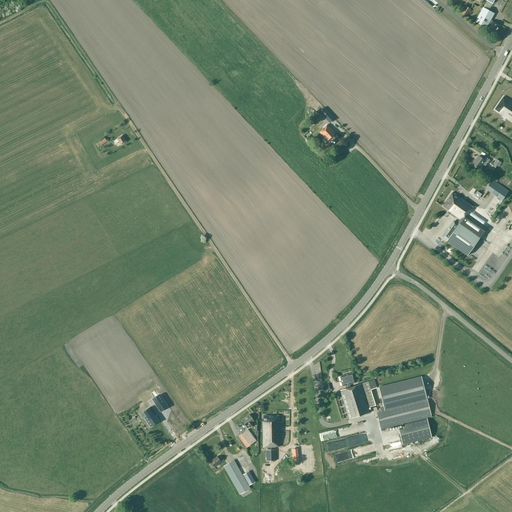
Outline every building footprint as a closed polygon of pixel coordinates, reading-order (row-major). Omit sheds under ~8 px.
[(466,6),(461,13),(466,16),(471,9),(466,6)] [(494,13),(483,7),(475,22),(484,27),(488,29),(487,29),(495,33),(500,25),(492,21),(490,20),(494,13)] [(511,102),(503,96),(495,109),(499,112),(498,112),(511,121),(511,102)] [(333,118),(326,111),(321,115),(328,122),(333,118)] [(328,129),(325,126),(319,132),(325,138),(324,140),(327,143),(330,147),(339,138),(336,134),(333,131),(330,128),(328,129)] [(126,141),(125,140),(122,136),(114,141),(115,144),(119,141),(121,145),(126,141)] [(492,161),(491,161),(489,160),(485,157),(483,159),(479,156),(476,160),(475,159),(472,164),(478,169),(482,163),(485,166),(487,163),(489,165),(487,167),(493,171),(497,165),(492,161)] [(492,180),(485,189),(502,200),(508,191),(492,180)] [(475,190),(472,194),(479,199),(482,194),(475,190)] [(460,221),(456,218),(446,232),(469,247),(478,234),(463,223),(464,221),(480,232),(484,226),(472,217),(474,213),(471,211),(473,207),(452,192),(442,206),(461,219),(460,221)] [(487,275),(491,278),(493,276),(497,270),(495,269),(496,264),(499,259),(492,255),(489,258),(489,261),(484,267),(484,269),(482,271),(482,272),(485,274),(491,266),(490,269),(488,271),(487,275)] [(353,373),(340,376),(342,386),(345,385),(346,388),(339,390),(348,418),(370,412),(368,407),(375,405),(370,389),(377,387),(374,379),(361,383),(368,405),(367,405),(361,383),(353,386),(352,383),(356,382),(353,373)] [(431,417),(421,378),(379,388),(383,407),(380,408),(381,413),(377,414),(381,429),(402,424),(403,429),(399,431),(402,445),(431,438),(426,418),(431,417)] [(153,399),(158,406),(164,402),(159,395),(153,399)] [(145,417),(151,426),(159,421),(153,412),(154,412),(151,407),(144,412),(147,416),(145,417)] [(176,407),(170,409),(174,417),(180,415),(176,407)] [(164,423),(170,420),(165,413),(164,414),(160,416),(164,423)] [(241,420),(245,425),(247,427),(248,426),(250,428),(252,426),(251,424),(254,421),(253,419),(249,414),(241,420)] [(279,415),(263,415),(263,418),(263,447),(270,447),(270,449),(268,449),(266,453),(266,460),(275,460),(275,449),(271,449),(271,447),(275,447),(275,446),(280,446),(279,415)] [(446,420),(438,421),(438,425),(431,426),(433,426),(433,431),(447,431),(446,420)] [(163,430),(160,426),(161,426),(159,422),(152,426),(154,430),(157,434),(160,438),(166,434),(163,430)] [(258,452),(257,448),(254,442),(256,441),(248,429),(238,436),(247,447),(244,450),(250,458),(258,452)] [(320,433),(321,439),(337,436),(337,433),(331,434),(331,431),(320,433)] [(367,434),(336,439),(337,444),(340,443),(340,445),(353,443),(353,444),(368,441),(367,434)] [(340,458),(359,454),(358,447),(338,451),(340,458)] [(213,467),(214,466),(214,467),(223,460),(221,457),(219,459),(217,456),(210,461),(211,462),(210,463),(210,464),(212,467),(213,467)] [(234,460),(223,466),(239,494),(250,488),(234,460)] [(249,471),(243,474),(249,485),(255,482),(249,471)]
